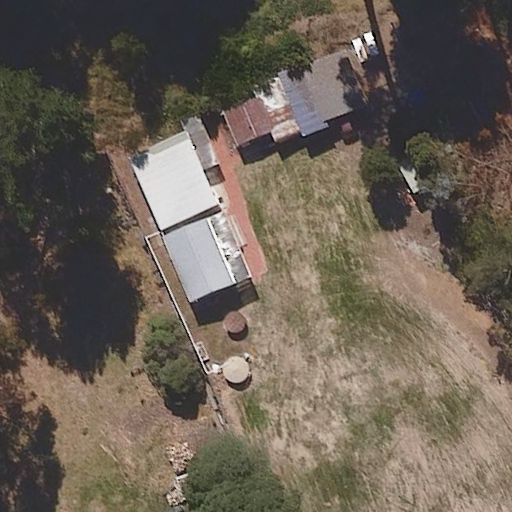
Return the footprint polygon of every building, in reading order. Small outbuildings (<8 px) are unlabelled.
[(354,58),(289,81),(309,136),(374,114),(354,58)] [(263,103),(276,139),(278,147),(309,136),(289,81),(259,91),(263,103)] [(276,139),(263,103),(229,115),(242,151),(276,139)] [(193,138),(137,164),(172,240),(228,214),(193,138)] [(172,240),(169,241),(202,313),(262,286),(228,214),(172,240)]
